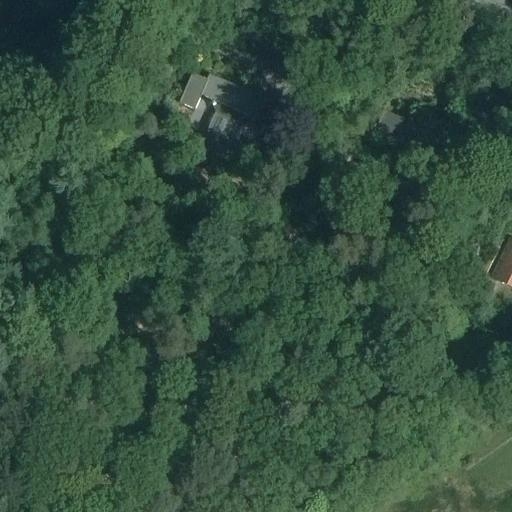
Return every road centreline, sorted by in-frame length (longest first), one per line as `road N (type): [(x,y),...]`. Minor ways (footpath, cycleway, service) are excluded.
road 1 (track): [(152,0),(454,119)]
road 2 (track): [(0,126),(60,134),(84,117),(146,0)]
